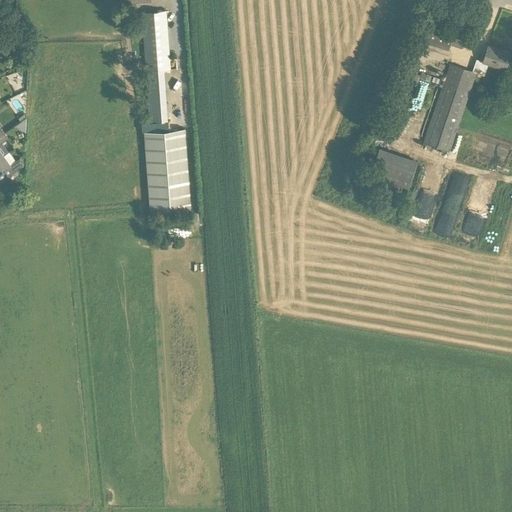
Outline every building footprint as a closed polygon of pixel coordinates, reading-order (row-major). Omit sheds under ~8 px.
[(142,12),(146,72),(149,122),(167,121),(164,71),(170,70),(166,10),(142,12)] [(451,44),(462,48),(468,29),(427,15),(419,40),(449,50),(451,44)] [(2,52),(7,57),(12,51),(7,46),(2,52)] [(450,64),(423,143),(449,152),(476,73),(484,76),(488,64),(505,69),(511,53),(488,46),(483,61),(476,59),(472,72),(450,64)] [(433,103),(416,98),(403,122),(419,130),(433,103)] [(498,105),(491,103),(489,111),(496,112),(498,105)] [(185,129),(144,132),(150,212),(191,209),(185,129)] [(0,158),(4,156),(9,153),(2,143),(8,138),(5,133),(0,136),(0,158)] [(409,184),(418,160),(381,147),(372,172),(409,184)] [(4,156),(0,158),(0,173),(4,171),(8,176),(23,165),(23,162),(20,158),(15,162),(9,153),(4,156)]
